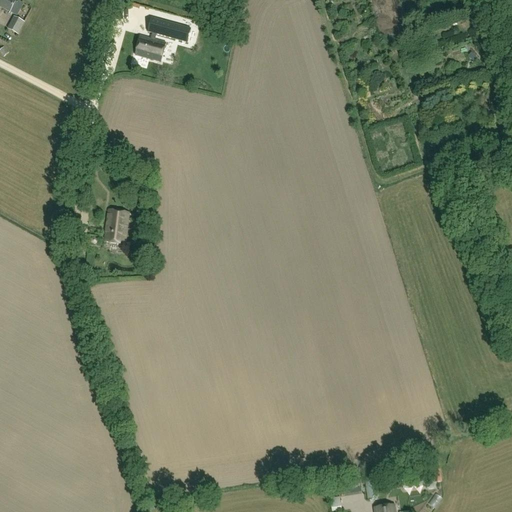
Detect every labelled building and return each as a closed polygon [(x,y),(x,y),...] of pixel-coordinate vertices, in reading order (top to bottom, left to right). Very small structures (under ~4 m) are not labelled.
[(17,1),(15,0),(0,0),(0,7),(17,16),(23,5),(17,1)] [(24,23),(14,18),(8,29),(17,35),(24,23)] [(140,37),(135,56),(161,63),(166,44),(155,41),(156,35),(187,43),(191,30),(151,19),(148,32),(153,34),(151,40),(140,37)] [(4,48),(0,51),(0,53),(4,58),(9,53),(4,48)] [(116,164),(101,160),(98,168),(114,172),(116,164)] [(129,213),(109,211),(105,242),(125,245),(129,213)] [(87,235),(70,233),(69,246),(86,248),(87,235)] [(427,467),(424,456),(417,458),(419,468),(427,467)] [(440,470),(434,471),(433,467),(427,467),(428,472),(423,473),(424,478),(402,481),(403,489),(427,486),(428,490),(435,489),(434,483),(442,482),(440,470)] [(365,483),(368,501),(378,500),(376,482),(365,483)] [(333,497),(362,493),(360,483),(332,487),(333,497)] [(340,497),(330,499),(332,511),(342,511),(340,497)]
